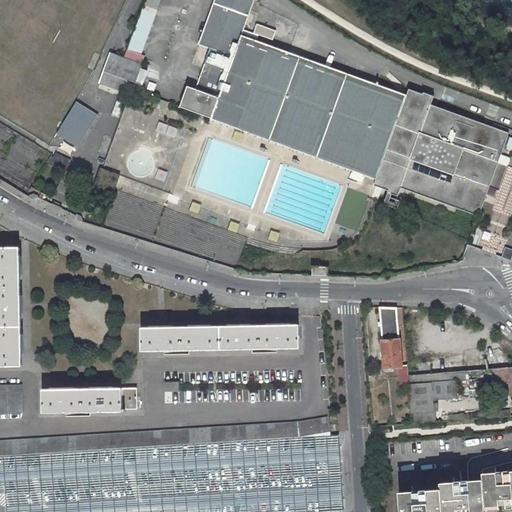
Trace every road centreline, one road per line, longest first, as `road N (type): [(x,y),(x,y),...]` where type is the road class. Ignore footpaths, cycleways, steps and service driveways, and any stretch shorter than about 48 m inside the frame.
road 1 (unclassified): [(346,292),(244,285),(68,231),(0,192)]
road 2 (unclassified): [(359,511),(346,292)]
road 3 (unknown): [(155,419),(152,375),(161,362),(310,360)]
road 4 (unclassified): [(489,294),(346,292)]
